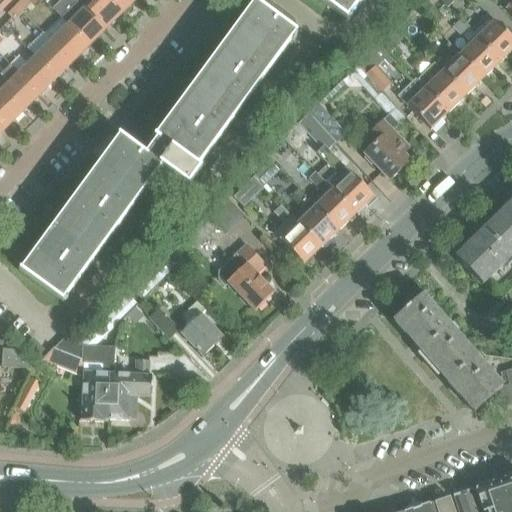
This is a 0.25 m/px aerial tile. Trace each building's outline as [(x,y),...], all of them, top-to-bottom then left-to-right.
[(0,0),(0,13),(13,0),(0,0)] [(24,0),(21,0),(15,7),(22,14),(31,5),(24,0)] [(106,0),(91,0),(83,9),(104,31),(121,14),(106,0)] [(106,0),(121,14),(135,0),(106,0)] [(341,17),(353,0),(315,0),(345,22),(346,20),(341,17)] [(433,0),(445,11),(455,1),(459,5),(464,0),(433,0)] [(60,19),(67,25),(88,47),(104,31),(83,9),(77,3),(60,19)] [(294,36),(295,35),(253,4),(253,5),(258,9),(159,143),(155,140),(143,156),(119,138),(118,139),(123,142),(25,275),(20,271),(20,273),(61,303),(61,302),(57,298),(155,165),(186,188),(199,171),(192,165),(290,32),(294,36)] [(15,22),(22,14),(15,7),(8,14),(15,22)] [(469,33),(476,40),(499,63),(511,50),(511,42),(486,16),(469,33)] [(458,22),(452,28),(469,46),(459,56),(482,80),(499,63),(476,40),(469,33),(458,22)] [(67,25),(50,42),(71,64),(88,47),(67,25)] [(388,37),(380,44),(391,54),(398,47),(388,37)] [(42,51),(34,58),(55,80),(71,64),(50,42),(49,43),(42,51)] [(459,56),(442,73),(465,97),(482,80),(459,56)] [(20,59),(11,68),(38,96),(55,80),(34,58),(27,65),(20,59)] [(355,66),(349,73),(356,81),(388,117),(388,116),(395,110),(381,95),(364,76),(355,66)] [(434,66),(417,82),(448,114),(465,97),(442,73),(434,66)] [(9,84),(1,92),(21,113),(38,96),(11,68),(2,77),(9,84)] [(381,95),(390,86),(374,68),(364,76),(381,95)] [(430,131),(448,114),(417,82),(417,83),(416,82),(398,99),(430,131)] [(0,122),(6,129),(21,113),(1,92),(0,93),(0,122)] [(485,98),(479,103),(485,109),(490,103),(485,98)] [(345,135),(316,105),(307,114),(334,145),(345,135)] [(306,133),(320,148),(325,153),(327,151),(334,145),(307,114),(297,124),(298,124),(282,140),(290,149),(306,133)] [(367,157),(364,160),(371,167),(374,164),(390,181),(409,164),(402,156),(407,151),(391,133),(398,126),(388,116),(388,117),(367,136),(368,137),(377,146),(366,156),(367,157)] [(325,186),(331,192),(332,192),(355,215),(372,198),(327,151),(325,153),(320,148),(313,155),(324,167),(316,175),(325,185),(325,186)] [(261,187),(278,171),(270,162),(252,177),(261,187)] [(319,192),(325,186),(325,185),(316,175),(315,174),(308,180),(319,192)] [(242,209),(262,189),(252,179),(233,198),(242,209)] [(271,191),(265,185),(262,188),(268,194),(271,191)] [(306,216),(298,224),(321,248),(337,232),(314,208),(297,191),(289,198),(306,216)] [(331,192),(314,208),(337,232),(355,215),(332,192),(331,192)] [(225,198),(204,218),(223,236),(243,216),(225,198)] [(480,287),(511,256),(511,203),(454,260),(480,287)] [(321,248),(298,224),(281,207),(271,216),(281,226),(272,234),(302,266),(321,248)] [(264,267),(244,246),(235,255),(218,272),(217,280),(224,287),(227,284),(254,312),(272,294),(254,276),(264,267)] [(160,263),(133,289),(142,299),(169,273),(160,263)] [(127,296),(79,345),(81,347),(94,348),(136,305),(127,296)] [(421,296),(392,321),(401,332),(410,342),(413,345),(419,352),(428,362),(440,376),(446,383),(455,393),(464,403),(466,406),(473,414),(488,401),(502,389),(501,388),(492,378),(483,368),(475,358),(466,347),(457,337),(448,327),(439,317),(430,307),(421,296)] [(221,339),(200,316),(205,312),(196,303),(185,313),(184,319),(190,326),(181,334),(202,357),(221,339)] [(169,341),(178,332),(158,310),(149,319),(169,341)] [(37,358),(43,351),(31,339),(25,347),(37,358)] [(53,351),(42,362),(82,379),(80,423),(107,425),(107,421),(108,421),(111,376),(113,375),(114,349),(94,348),(81,347),(81,360),(55,350),(53,351)] [(17,351),(1,350),(0,365),(0,367),(36,370),(17,351)] [(111,376),(108,421),(129,422),(129,420),(135,421),(136,404),(128,403),(129,397),(149,399),(150,377),(148,377),(149,362),(135,362),(134,376),(113,375),(111,376)] [(502,389),(488,401),(494,408),(511,403),(511,370),(505,373),(508,386),(501,388),(502,389)] [(32,380),(16,409),(26,414),(42,385),(32,380)] [(13,414),(9,427),(15,429),(19,416),(13,414)] [(78,430),(62,443),(77,444),(78,430)] [(511,511),(511,476),(474,490),(481,511),(511,511)] [(478,511),(471,491),(451,498),(456,511),(478,511)] [(433,511),(452,511),(448,498),(431,504),(433,511)]
